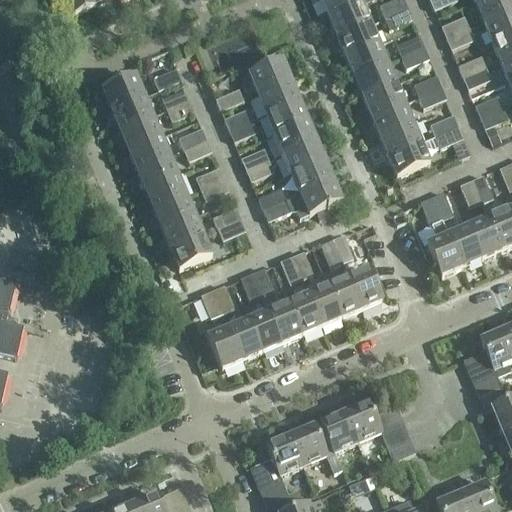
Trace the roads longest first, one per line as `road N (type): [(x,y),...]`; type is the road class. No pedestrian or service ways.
road 1 (residential): [(157,306),(69,86)]
road 2 (residential): [(203,421),(410,337)]
road 3 (residential): [(269,259),(185,62)]
road 4 (residential): [(69,86),(257,0)]
road 5 (residential): [(0,511),(169,436)]
road 6 (residential): [(484,163),(415,0)]
road 7 (residential): [(197,0),(58,61)]
road 8 (residential): [(427,330),(377,214)]
road 9 (residential): [(203,421),(157,306)]
road 10 (residential): [(157,306),(269,259)]
